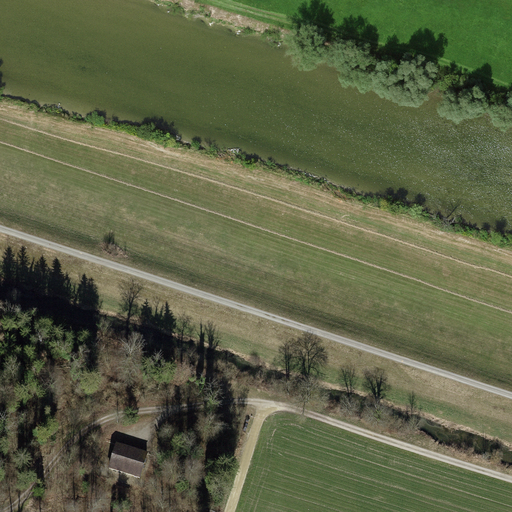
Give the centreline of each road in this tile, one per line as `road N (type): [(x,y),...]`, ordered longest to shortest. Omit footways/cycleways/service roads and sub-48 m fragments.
road 1 (track): [(8,511),(78,437),(112,416),(249,402),(511,480)]
road 2 (track): [(0,229),(511,395)]
